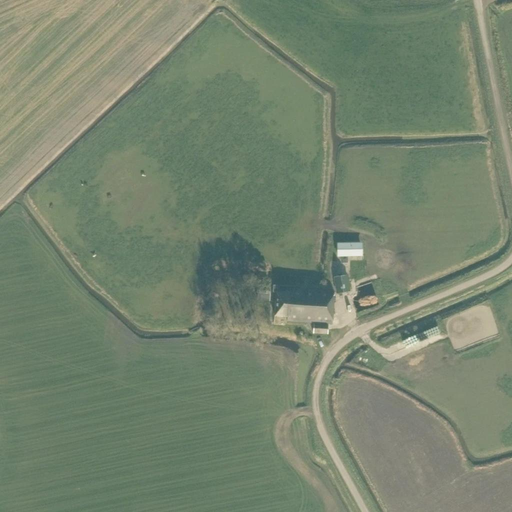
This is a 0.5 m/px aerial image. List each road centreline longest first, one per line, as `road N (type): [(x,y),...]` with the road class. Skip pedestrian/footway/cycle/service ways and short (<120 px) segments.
road 1 (unclassified): [(364,511),(317,419),(316,384),(329,355),(351,334),(511,257)]
road 2 (unclassified): [(511,174),(476,0)]
